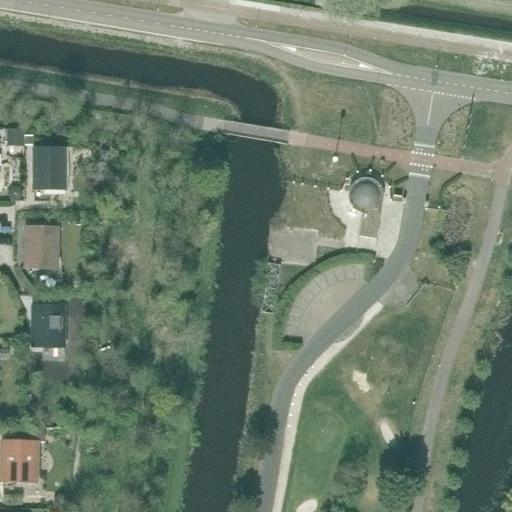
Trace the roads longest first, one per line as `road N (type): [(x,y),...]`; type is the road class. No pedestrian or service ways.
road 1 (unclassified): [(257,511),(279,396),(293,367),(400,258),(432,81)]
road 2 (tertiary): [(261,40),(8,0)]
road 3 (tertiary): [(391,74),(339,48),(261,40)]
road 4 (tertiary): [(261,40),(315,66),(391,74)]
